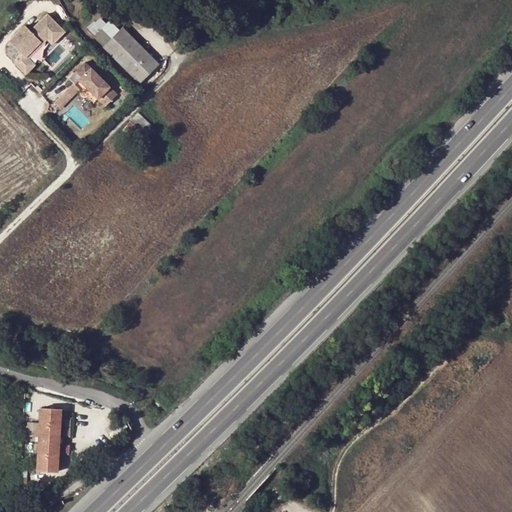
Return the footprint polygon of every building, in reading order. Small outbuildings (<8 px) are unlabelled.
[(195,23),(176,10),(167,23),(175,28),(176,26),(191,34),(197,28),(193,26),(195,23)] [(48,32),(57,40),(66,31),(48,14),(32,30),(26,24),(10,40),(19,49),(24,54),(48,32)] [(87,31),(103,47),(120,30),(109,20),(106,23),(100,17),(87,31)] [(139,82),(158,64),(122,28),(120,30),(103,47),(139,82)] [(57,40),(48,32),(24,54),(27,57),(46,39),(53,44),(57,40)] [(39,60),(52,46),(46,40),(33,55),(39,60)] [(33,63),(27,57),(24,54),(19,49),(14,54),(14,61),(25,71),(33,63)] [(117,94),(85,62),(76,71),(76,72),(81,77),(79,79),(79,80),(78,80),(79,80),(105,106),(117,94)] [(60,109),(71,97),(65,91),(53,103),(60,109)] [(149,137),(145,134),(152,127),(137,113),(130,120),(122,129),(140,145),(142,145),(143,145),(145,144),(146,144),(149,137)] [(159,133),(152,127),(145,134),(149,137),(151,140),(159,133)] [(402,149),(395,156),(408,168),(415,161),(402,149)] [(398,178),(408,168),(395,156),(386,166),(398,178)] [(40,408),(37,471),(57,472),(58,455),(56,455),(56,444),(59,444),(61,444),(61,439),(59,439),(56,439),(57,427),(60,427),(61,409),(40,408)]
